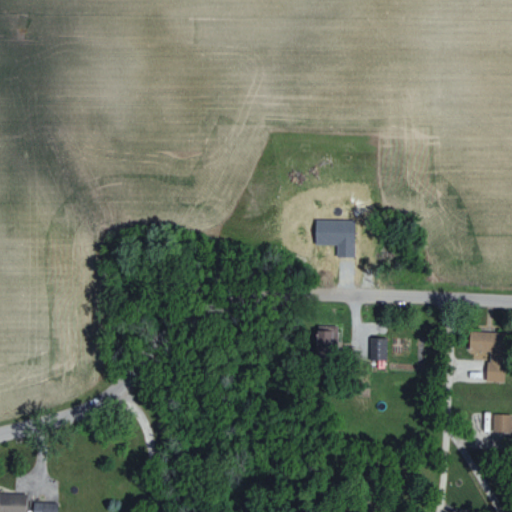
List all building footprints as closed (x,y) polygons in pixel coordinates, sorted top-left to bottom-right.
[(467,350),(486,351),(485,380),(503,380),(504,331),(467,331),(467,350)] [(375,359),(387,357),(383,336),(372,337),(375,359)] [(509,432),(509,413),(491,413),(491,431),(509,432)] [(22,511),(24,492),(0,489),(0,511),(22,511)] [(54,511),(55,501),(31,501),(30,511),(54,511)]
